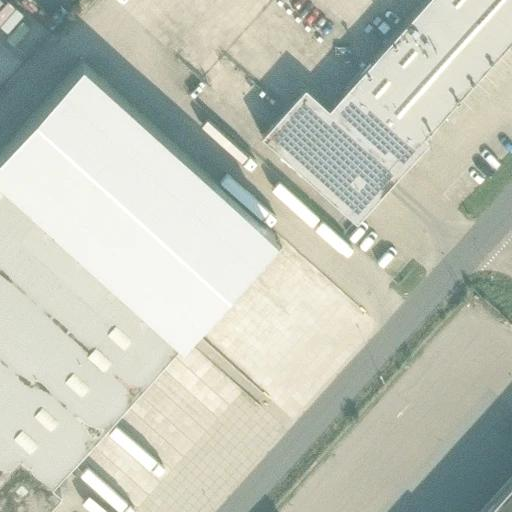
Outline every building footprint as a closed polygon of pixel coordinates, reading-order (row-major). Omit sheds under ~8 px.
[(511,0),(424,0),(357,74),(424,134),(511,35),(511,0)] [(0,467),(3,470),(32,438),(65,467),(181,339),(275,234),(81,61),(0,150),(0,467)] [(305,85),(283,109),(373,191),(424,134),(357,74),(328,107),(305,85)] [(352,214),(373,191),(283,109),(261,134),(355,219),(356,218),(352,214)] [(52,494),(60,490),(52,482),(65,467),(32,438),(3,470),(0,467),(0,511),(35,511),(52,494)] [(511,511),(511,474),(476,511),(511,511)]
